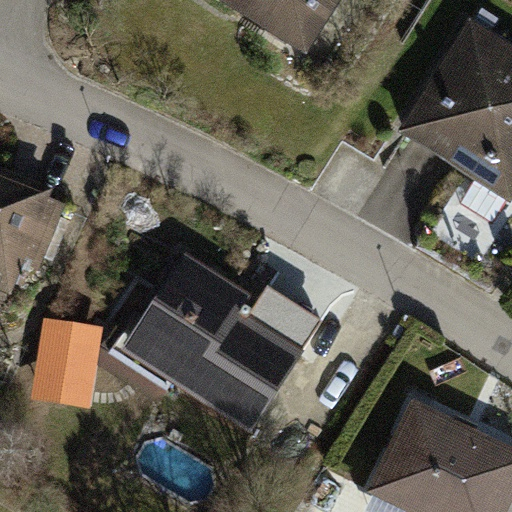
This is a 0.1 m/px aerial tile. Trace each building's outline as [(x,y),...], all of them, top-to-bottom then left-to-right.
[(213,0),(305,58),(342,0),(213,0)] [(511,49),(474,25),(401,140),(510,209),(511,205),(511,49)] [(0,291),(10,295),(22,267),(36,272),(64,204),(48,197),(51,190),(0,168),(0,291)] [(146,313),(141,309),(112,354),(166,389),(173,378),(255,430),(306,351),(302,348),(321,318),(269,285),(250,314),(245,311),(242,309),(251,295),(184,253),(146,313)] [(102,328),(46,321),(36,397),(92,404),(102,328)] [(412,511),(506,511),(511,502),(511,447),(479,431),(412,397),(366,489),(412,511)]
